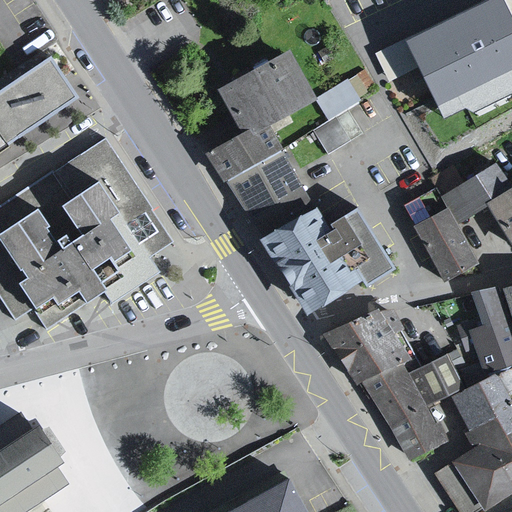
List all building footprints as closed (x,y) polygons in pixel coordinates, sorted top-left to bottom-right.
[(318,98),(289,50),(218,91),(243,132),(250,128),(255,136),(271,126),(318,98)] [(55,56),(0,93),(0,150),(81,95),(55,56)] [(348,110),(313,129),(329,153),(363,133),(348,110)] [(250,128),(243,132),(208,153),(259,239),(317,205),(271,126),(255,136),(250,128)] [(110,135),(0,206),(0,290),(16,315),(35,305),(47,324),(96,298),(107,307),(163,269),(155,254),(177,238),(110,135)] [(499,191),(489,166),(446,195),(455,207),(416,229),(441,282),(475,268),(456,228),(478,211),(499,191)] [(511,258),(511,194),(505,198),(499,191),(478,211),(511,259),(511,258)] [(317,205),(259,239),(305,316),(363,282),(366,287),(395,270),(359,207),(331,223),(334,229),(332,230),(317,205)] [(511,288),(493,294),(503,322),(511,351),(511,288)] [(382,313),(332,336),(406,468),(447,446),(430,413),(460,397),(453,379),(446,360),(412,374),(407,368),(419,363),(393,315),(382,313)] [(511,351),(503,322),(458,335),(469,369),(453,379),(460,397),(479,388),(494,417),(511,406),(511,351)] [(433,477),(451,511),(487,511),(511,499),(511,435),(504,437),(494,417),(479,388),(460,397),(430,413),(447,446),(457,465),(433,477)] [(0,511),(36,511),(75,485),(63,468),(69,465),(66,460),(73,455),(53,428),(46,433),(43,428),(38,431),(26,414),(0,432),(0,511)] [(303,511),(287,482),(233,511),(303,511)]
